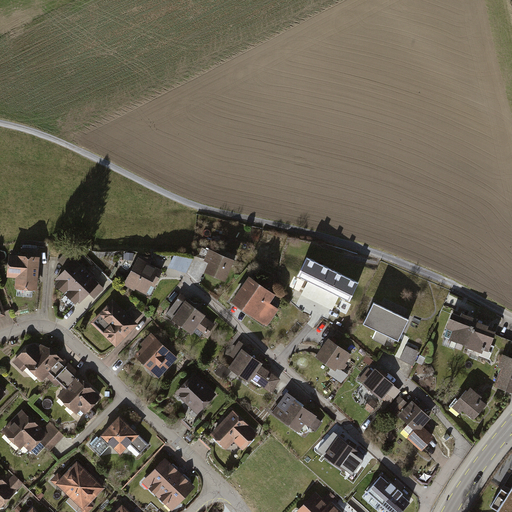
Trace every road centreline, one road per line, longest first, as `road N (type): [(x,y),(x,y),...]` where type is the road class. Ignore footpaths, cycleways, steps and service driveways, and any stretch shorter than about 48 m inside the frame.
road 1 (track): [(473,295),(403,260),(200,206),(48,134),(0,122)]
road 2 (residential): [(422,511),(427,499),(192,283)]
road 3 (residential): [(219,485),(71,339),(44,325),(0,335)]
